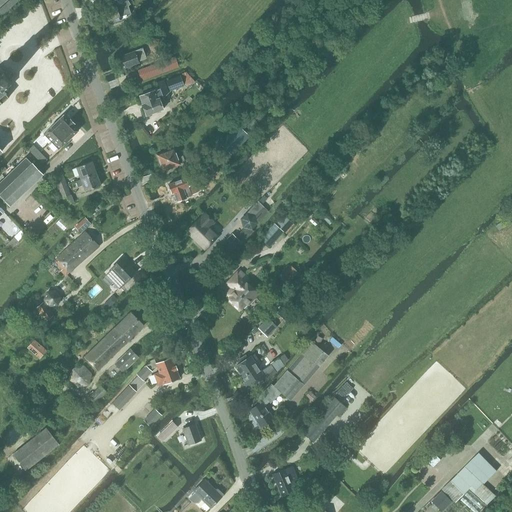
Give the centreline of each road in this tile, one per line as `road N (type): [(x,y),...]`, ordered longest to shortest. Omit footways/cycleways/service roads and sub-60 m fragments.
road 1 (unclassified): [(259,511),(180,308)]
road 2 (residential): [(15,435),(76,377),(103,376),(180,308)]
road 3 (unclassified): [(180,308),(107,121)]
road 4 (unclassified): [(107,121),(66,0)]
